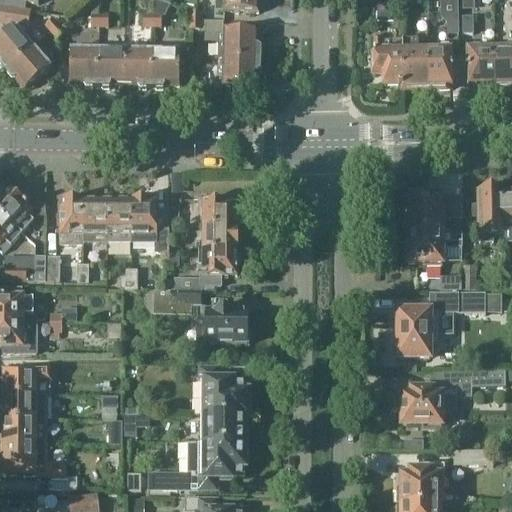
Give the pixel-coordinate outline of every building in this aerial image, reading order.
[(223,14),(257,15),(259,0),(218,0),(218,2),(223,2),(223,14)] [(460,0),(441,0),(442,38),(461,38),(460,0)] [(188,14),(188,22),(203,22),(203,14),(188,14)] [(90,30),(99,31),(99,17),(90,17),(90,30)] [(99,17),(99,31),(109,31),(109,17),(99,17)] [(153,31),(153,18),(143,17),(143,31),(153,31)] [(161,18),(153,18),(153,31),(161,31),(161,18)] [(462,19),(463,37),(475,37),(474,19),(462,19)] [(43,29),(50,37),(61,28),(53,20),(43,29)] [(188,22),(188,32),(202,32),(224,33),(224,23),(203,22),(188,22)] [(5,70),(7,72),(38,47),(47,40),(36,26),(26,33),(23,37),(15,29),(0,42),(0,68),(2,71),(5,70)] [(50,37),(56,43),(66,35),(61,28),(50,37)] [(218,45),(217,62),(257,63),(257,59),(260,57),(260,50),(257,49),(257,35),(223,33),(223,46),(218,45)] [(403,89),(403,42),(384,42),(384,38),(374,38),(374,59),(372,59),(372,63),(374,63),(374,68),(373,68),(373,71),(374,71),(374,75),(385,75),(385,88),(399,88),(399,89),(403,89)] [(420,42),(403,42),(403,89),(407,89),(407,92),(415,92),(415,89),(424,89),(424,90),(428,90),(428,53),(420,53),(420,42)] [(48,59),(38,47),(7,72),(9,75),(8,78),(12,83),(16,83),(25,93),(52,72),(44,62),(48,59)] [(495,89),(494,51),(469,52),(469,88),(474,87),(474,91),(482,90),(482,88),(490,87),(490,89),(495,89)] [(511,51),(494,51),(495,89),(499,89),(499,88),(507,87),(507,91),(511,90),(511,51)] [(97,87),(98,53),(70,52),(69,87),(84,87),(86,90),(93,90),(95,87),(97,87)] [(428,53),(428,90),(432,90),(432,89),(440,89),(440,92),(450,92),(450,89),(454,89),(453,52),(428,53)] [(125,53),(98,53),(97,87),(101,87),(103,91),(110,91),(112,87),(124,88),(125,53)] [(125,53),(124,88),(138,88),(139,91),(146,91),(148,88),(152,88),(153,54),(125,53)] [(180,54),(153,54),(152,88),(154,88),(156,92),(163,92),(165,88),(179,88),(180,54)] [(187,60),(187,70),(202,71),(202,61),(187,60)] [(257,63),(217,62),(216,78),(223,78),(222,89),(256,90),(256,76),(260,75),(260,67),(257,65),(257,63)] [(0,215),(22,237),(34,224),(29,219),(34,214),(10,191),(4,197),(3,196),(0,198),(0,215)] [(463,204),(463,222),(462,229),(473,229),(473,219),(477,219),(477,246),(493,246),(493,238),(503,238),(503,193),(503,191),(477,192),(477,208),(473,208),(473,204),(463,204)] [(503,191),(503,193),(503,238),(505,238),(504,232),(511,231),(511,192),(503,193),(503,191)] [(407,235),(443,236),(443,221),(463,222),(463,204),(463,199),(440,199),(411,199),(411,217),(407,217),(407,220),(404,223),(404,229),(407,232),(407,235)] [(59,249),(84,249),(84,203),(84,201),(62,201),(62,209),(59,209),(59,249)] [(84,249),(106,249),(107,204),(94,204),(94,202),(87,202),(87,203),(84,203),(84,249)] [(106,249),(132,249),(132,202),(131,202),(131,204),(127,203),(121,202),(121,204),(107,204),(106,249)] [(132,202),(132,249),(151,249),(151,237),(155,237),(155,236),(156,209),(152,209),(152,202),(132,202)] [(198,229),(203,229),(239,229),(239,227),(241,225),(241,218),(239,215),(237,215),(237,204),(229,204),(229,203),(198,203),(198,229)] [(37,206),(37,219),(46,219),(46,206),(37,206)] [(169,209),(169,219),(179,219),(178,209),(169,209)] [(10,249),(22,237),(0,215),(0,248),(0,249),(5,244),(10,249)] [(179,219),(169,219),(168,229),(179,229),(179,219)] [(203,229),(202,254),(239,254),(239,251),(241,249),(241,243),(239,241),(239,229),(203,229)] [(462,236),(443,236),(407,235),(407,249),(404,252),(404,259),(407,261),(408,267),(424,267),(424,269),(442,269),(443,253),(462,253),(462,236)] [(155,236),(155,237),(155,252),(170,252),(170,236),(155,236)] [(239,255),(239,254),(202,254),(198,254),(197,269),(202,269),(202,292),(223,292),(223,279),(229,279),(229,278),(237,278),(237,267),(238,267),(240,265),(240,258),(239,255)] [(46,260),(46,261),(46,285),(60,285),(60,260),(46,260)] [(36,261),(36,265),(36,285),(46,285),(46,261),(36,261)] [(6,265),(5,272),(6,284),(36,285),(36,265),(6,265)] [(77,278),(89,277),(89,267),(77,267),(77,278)] [(462,271),(462,280),(462,293),(476,294),(476,268),(462,268),(462,271)] [(127,283),(138,283),(138,273),(126,273),(126,282),(121,282),(121,293),(127,293),(127,283)] [(89,286),(89,277),(77,278),(77,286),(89,286)] [(462,293),(462,280),(439,280),(439,293),(462,293)] [(138,293),(138,283),(127,283),(127,293),(138,293)] [(164,294),(201,294),(202,283),(174,283),(174,285),(164,285),(164,294)] [(201,294),(164,294),(147,294),(147,318),(191,319),(191,308),(201,309),(201,294)] [(429,315),(438,315),(454,315),(474,315),(487,315),(487,296),(474,296),(454,296),(429,296),(429,315)] [(0,325),(23,326),(23,317),(29,317),(29,301),(0,300),(0,325)] [(252,333),(249,330),(248,313),(239,313),(239,311),(205,311),(205,347),(249,347),(249,343),(252,342),(252,333)] [(429,361),(429,315),(417,315),(417,311),(398,311),(398,326),(399,326),(399,343),(395,346),(395,356),(399,358),(399,361),(429,361)] [(49,318),(49,326),(63,326),(63,318),(49,318)] [(0,349),(23,350),(23,326),(0,325),(0,349)] [(63,326),(49,326),(49,334),(62,334),(63,326)] [(47,401),(47,399),(55,400),(55,386),(50,386),(50,369),(35,369),(35,375),(3,375),(3,400),(47,401)] [(202,418),(246,419),(248,419),(249,414),(252,411),(252,404),(248,402),(248,384),(233,385),(233,383),(218,383),(218,370),(198,370),(198,386),(202,386),(202,418)] [(424,427),(424,432),(444,432),(445,413),(458,413),(458,401),(471,401),(471,392),(480,392),(490,392),(511,392),(511,374),(470,374),(431,374),(430,393),(415,393),(415,392),(409,392),(409,393),(412,393),(412,398),(402,398),(402,427),(424,427)] [(119,399),(103,399),(103,410),(119,410),(119,399)] [(47,401),(3,400),(3,424),(47,425),(47,401)] [(138,408),(123,409),(124,417),(139,417),(138,408)] [(202,418),(202,447),(245,448),(245,434),(248,431),(249,425),(245,422),(246,419),(202,418)] [(137,436),(136,420),(124,420),(124,436),(124,440),(137,440),(137,436)] [(123,423),(113,423),(113,432),(109,432),(109,447),(123,447),(123,423)] [(47,425),(3,424),(3,448),(47,449),(47,425)] [(192,447),(192,477),(192,492),(217,492),(217,481),(232,481),(232,480),(245,480),(245,463),(249,460),(249,452),(245,449),(245,448),(202,447),(192,447)] [(7,479),(8,479),(13,479),(14,478),(16,477),(17,476),(18,475),(18,474),(18,473),(18,472),(24,472),(23,477),(49,477),(49,481),(54,481),(54,491),(77,492),(77,490),(77,481),(67,481),(67,474),(55,474),(55,467),(47,467),(47,449),(3,448),(3,474),(3,476),(4,477),(6,478),(7,479)] [(454,453),(453,469),(492,469),(492,453),(454,453)] [(397,489),(397,509),(444,509),(444,472),(429,472),(429,474),(413,474),(413,473),(410,473),(410,478),(402,478),(402,489),(397,489)] [(142,475),(128,475),(128,494),(142,494),(142,475)] [(148,477),(148,493),(176,493),(176,492),(192,492),(192,477),(148,477)] [(95,511),(94,498),(71,500),(72,511),(95,511)] [(217,511),(218,503),(198,503),(186,502),(185,511),(217,511)]
